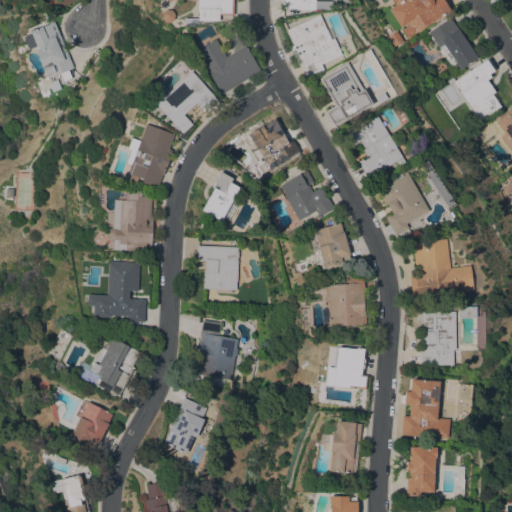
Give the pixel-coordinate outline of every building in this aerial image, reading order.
[(233,0),(233,15),(218,15),(218,20),(198,20),(198,23),(182,23),(182,17),(197,18),(197,9),(196,9),(196,0),(233,0)] [(296,9),(296,8),(282,8),(282,0),(314,0),(314,10),(296,9)] [(389,9),(395,5),(391,0),(443,0),(449,10),(407,37),(402,29),(408,25),(406,22),(400,26),(389,9)] [(330,38),(332,37),(340,54),(320,63),(323,69),(306,77),(301,65),(300,66),(291,46),(293,45),(286,29),(319,14),(330,38)] [(428,32),(449,17),(476,57),(456,71),(444,55),(446,53),(441,45),(439,47),(428,32)] [(73,67),(63,72),(61,73),(56,75),(55,74),(48,77),(44,67),(42,68),(35,50),(37,49),(36,46),(34,47),(28,32),(30,31),(53,21),(73,67)] [(403,41),(394,46),(388,36),(396,30),(403,41)] [(233,51),(227,40),(239,33),(246,44),(244,44),(260,70),(221,94),(195,51),(214,38),(225,56),(233,51)] [(500,106),(480,120),(471,107),(470,107),(460,93),(461,92),(454,81),(487,58),(495,69),(484,76),(495,92),(492,94),(500,106)] [(371,104),(332,126),(324,111),(334,106),(318,78),(346,62),(358,83),(361,81),(366,91),(364,92),(371,104)] [(151,99),(160,90),(164,95),(166,94),(164,92),(188,69),(190,71),(191,71),(217,100),(206,110),(205,109),(203,111),(201,109),(202,108),(196,102),(183,114),(191,123),(181,133),(151,99)] [(511,153),(499,136),(505,132),(503,129),(502,130),(494,119),(509,108),(511,111),(511,110),(511,153)] [(375,115),(401,157),(367,178),(357,161),(360,159),(361,161),(368,156),(359,141),(348,148),(341,137),(375,115)] [(259,175),(254,167),(256,165),(249,152),(250,152),(242,138),(248,135),(247,133),(274,118),(281,132),(288,128),(301,151),(259,175)] [(173,134),(168,148),(171,150),(163,174),(162,174),(157,188),(141,182),(142,179),(137,177),(135,183),(128,180),(130,174),(127,173),(130,165),(125,164),(130,150),(125,149),(130,137),(139,140),(145,124),(173,134)] [(479,140),(474,143),(471,139),(475,135),(479,140)] [(298,220),(284,196),(285,195),(279,185),(299,173),(299,174),(305,170),(317,190),(321,187),(333,207),(318,216),(315,210),(298,220)] [(220,220),(201,209),(213,188),(211,187),(220,171),(231,178),(229,181),(239,187),(220,220)] [(405,173),(427,210),(407,222),(409,226),(395,235),(384,217),(392,212),(386,202),(385,203),(377,189),(405,173)] [(113,199),(124,199),(125,190),(146,191),(145,196),(151,196),(150,215),(152,215),(150,251),(112,249),(112,242),(107,237),(108,231),(112,228),(113,199)] [(339,222),(342,231),(349,254),(348,255),(349,259),(323,267),(322,261),(319,262),(318,256),(320,255),(313,230),(339,222)] [(448,267),(468,265),(472,289),(411,298),(409,277),(416,276),(411,243),(444,238),(448,267)] [(202,288),(203,261),(195,261),(196,244),(237,246),(235,290),(202,288)] [(108,317),(91,316),(92,304),(86,304),(87,293),(106,294),(108,261),(139,262),(137,298),(145,299),(143,322),(127,321),(128,315),(109,314),(108,317)] [(321,309),(326,309),(326,301),(324,300),(324,294),(325,292),(325,284),(344,283),(343,275),(363,274),(365,324),(327,326),(327,321),(322,321),(321,309)] [(457,317),(457,307),(474,307),(474,317),(457,317)] [(453,311),(453,349),(451,349),(451,364),(433,365),(433,363),(419,364),(419,349),(422,349),(422,344),(421,311),(453,311)] [(231,370),(230,379),(192,372),(193,364),(202,319),(220,323),(218,335),(237,338),(236,347),(237,349),(236,354),(234,355),(231,370)] [(118,396),(96,385),(97,384),(94,382),(97,378),(98,378),(100,375),(89,370),(93,362),(93,363),(103,345),(108,341),(111,337),(139,351),(132,366),(134,367),(133,369),(132,368),(118,396)] [(355,348),(355,347),(364,348),(363,354),(364,354),(362,374),(367,374),(365,389),(355,388),(355,389),(347,388),(347,387),(332,385),(337,346),(355,348)] [(399,434),(401,415),(407,416),(408,404),(402,404),(403,390),(408,391),(409,379),(437,381),(435,406),(434,406),(433,417),(447,418),(446,438),(399,434)] [(186,452),(186,453),(162,443),(164,439),(183,397),(206,408),(202,418),(204,419),(196,437),(193,436),(186,452)] [(79,417),(74,414),(82,399),(87,402),(87,401),(112,414),(96,444),(95,443),(93,448),(69,436),(79,417)] [(335,420),(360,423),(355,473),(328,470),(330,454),(331,455),(332,452),(329,451),(329,449),(326,448),(328,434),(331,434),(331,432),(334,432),(335,420)] [(418,491),(418,496),(404,495),(405,477),(406,477),(407,471),(403,471),(403,462),(405,462),(405,461),(407,461),(408,446),(434,447),(434,457),(435,457),(435,464),(432,464),(431,492),(418,491)] [(79,474),(84,492),(82,492),(87,509),(84,510),(84,511),(66,511),(63,500),(66,500),(61,478),(79,474)] [(146,511),(143,499),(148,498),(145,484),(161,481),(163,493),(166,492),(170,511),(146,511)] [(329,511),(329,504),(328,504),(328,496),(346,496),(354,496),(354,500),(356,500),(356,511),(329,511)]
